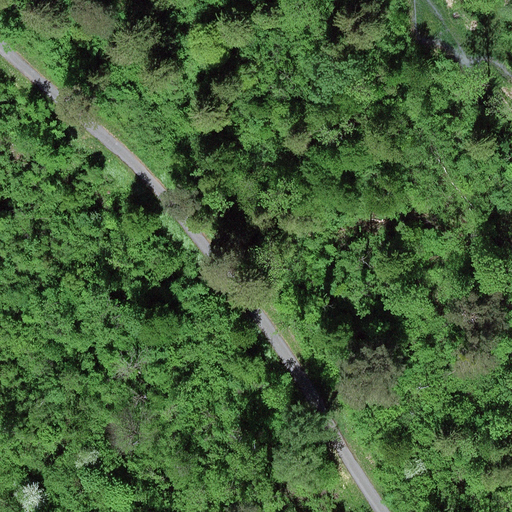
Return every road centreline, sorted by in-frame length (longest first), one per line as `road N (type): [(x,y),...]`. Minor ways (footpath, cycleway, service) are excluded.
road 1 (track): [(0,44),(159,185),(316,399)]
road 2 (track): [(316,399),(384,511)]
